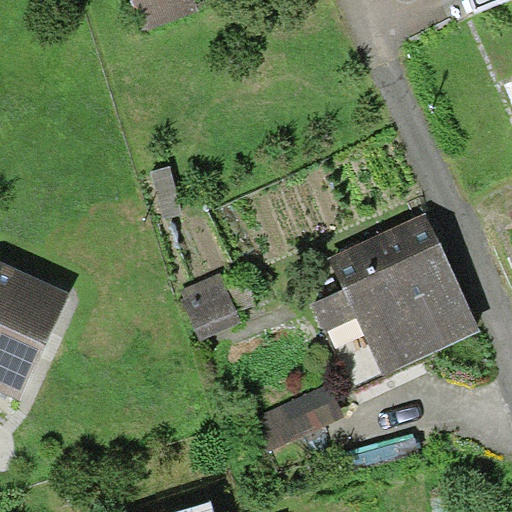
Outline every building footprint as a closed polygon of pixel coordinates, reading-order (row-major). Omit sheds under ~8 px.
[(133,0),(145,29),(199,8),(195,0),(133,0)] [(423,219),(333,262),(345,287),(311,304),(326,336),(361,319),(386,370),(424,351),(476,326),(423,219)] [(0,261),(0,390),(19,399),(67,293),(0,261)] [(220,280),(176,296),(191,338),(236,323),(220,280)] [(336,383),(247,423),(261,454),(350,415),(336,383)]
